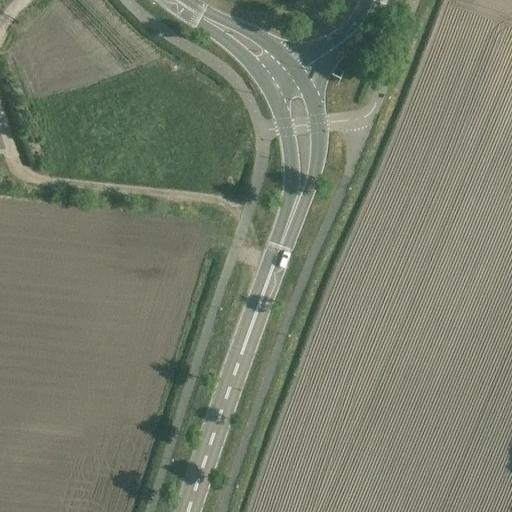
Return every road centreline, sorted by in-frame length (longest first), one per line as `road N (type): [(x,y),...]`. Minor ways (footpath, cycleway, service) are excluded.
road 1 (tertiary): [(190,511),(293,217)]
road 2 (tertiary): [(293,217),(317,153),(317,126),(297,75)]
road 3 (tertiary): [(272,93),(293,217)]
